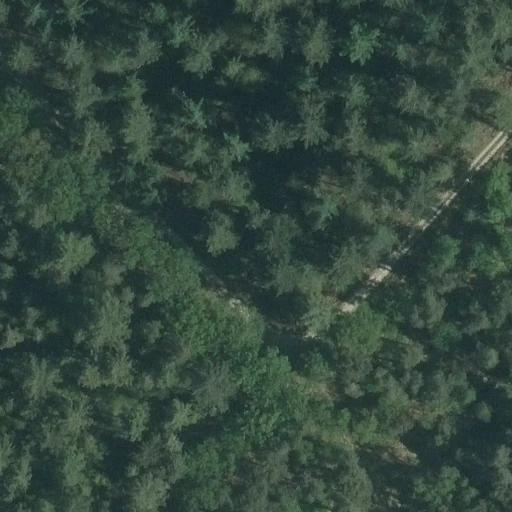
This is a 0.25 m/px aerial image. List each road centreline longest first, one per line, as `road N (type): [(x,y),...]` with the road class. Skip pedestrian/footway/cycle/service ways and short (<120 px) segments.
road 1 (track): [(511,126),(290,360),(364,447),(388,490)]
road 2 (track): [(0,58),(290,360)]
road 3 (track): [(388,490),(511,378)]
road 4 (track): [(202,511),(313,391)]
